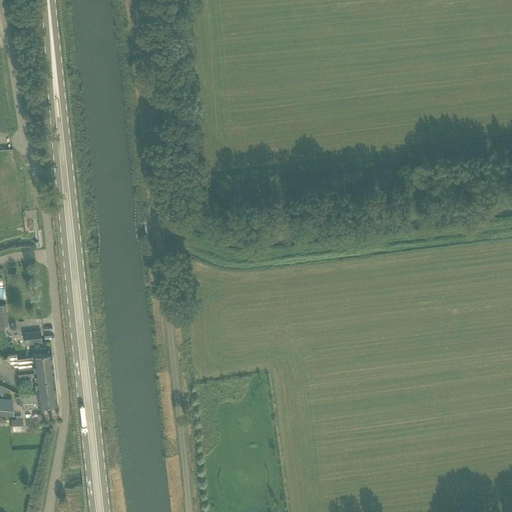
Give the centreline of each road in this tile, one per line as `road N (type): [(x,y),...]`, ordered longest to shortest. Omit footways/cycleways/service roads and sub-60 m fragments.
road 1 (unclassified): [(48,511),(67,404),(47,198),(25,127),(6,0)]
road 2 (unclassified): [(188,511),(134,0)]
road 3 (primary): [(107,511),(67,185)]
road 4 (primary): [(67,185),(62,213),(93,511)]
road 5 (primary): [(67,185),(46,0)]
